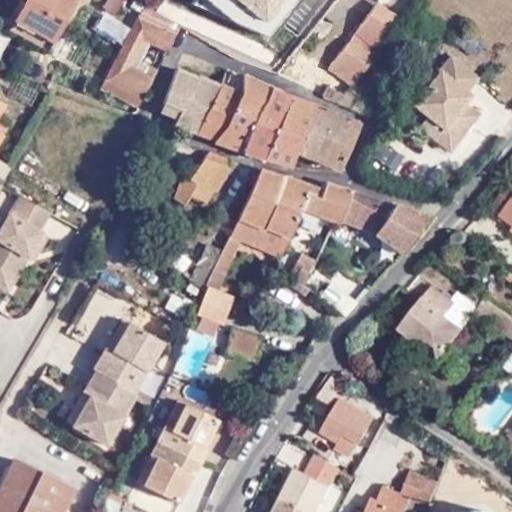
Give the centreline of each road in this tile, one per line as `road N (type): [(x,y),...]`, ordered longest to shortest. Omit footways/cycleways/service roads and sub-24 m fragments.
road 1 (residential): [(339,183),(147,119),(181,48),(367,120)]
road 2 (residential): [(330,354),(511,466)]
road 3 (residential): [(448,212),(330,354)]
road 4 (residential): [(330,354),(285,408),(236,511)]
